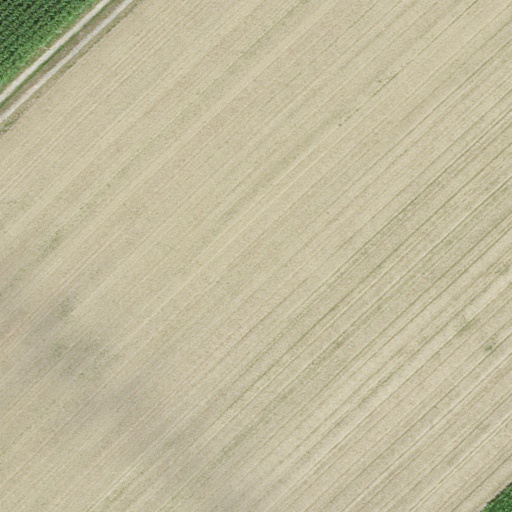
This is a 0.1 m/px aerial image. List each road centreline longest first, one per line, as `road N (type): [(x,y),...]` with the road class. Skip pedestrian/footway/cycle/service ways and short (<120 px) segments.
road 1 (track): [(0,306),(225,511)]
road 2 (track): [(0,120),(130,0)]
